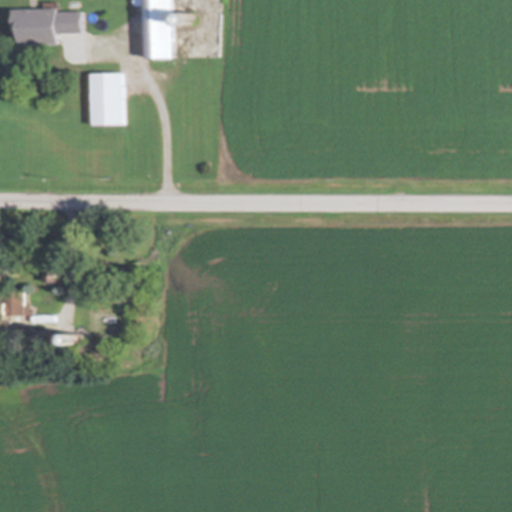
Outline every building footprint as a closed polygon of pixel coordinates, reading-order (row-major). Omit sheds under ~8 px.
[(179,0),(181,50),(154,51),(153,0),(179,0)] [(20,3),(65,2),(65,5),(92,5),(92,26),(66,27),(67,37),(26,38),(25,24),(20,24),(20,3)] [(191,16),(191,15),(191,14),(192,13),(193,12),(193,11),(194,11),(195,11),(196,11),(196,10),(197,10),(198,11),(199,11),(200,11),(200,12),(201,12),(201,13),(202,13),(202,14),(202,15),(203,15),(203,16),(203,17),(202,18),(202,19),(202,20),(201,20),(201,21),(200,21),(200,22),(199,22),(198,22),(197,22),(196,22),(195,22),(194,22),(194,21),(193,21),(192,20),(192,19),(191,19),(191,18),(191,17),(191,16)] [(100,118),(100,66),(131,66),(131,117),(100,118)] [(64,257),(64,279),(49,279),(50,257),(64,257)] [(0,308),(0,284),(5,284),(5,289),(8,288),(8,294),(11,294),(10,286),(30,286),(31,303),(36,302),(36,310),(12,311),(12,308),(0,308)] [(122,329),(105,329),(105,320),(122,320),(122,329)] [(84,330),(85,330),(86,330),(87,331),(88,331),(88,332),(89,333),(89,334),(89,335),(89,336),(89,337),(89,338),(88,339),(87,340),(86,340),(85,341),(84,341),(83,341),(82,340),(81,340),(80,339),(79,338),(79,337),(79,336),(79,335),(79,334),(79,333),(80,332),(80,331),(81,331),(82,330),(83,330),(84,330)]
